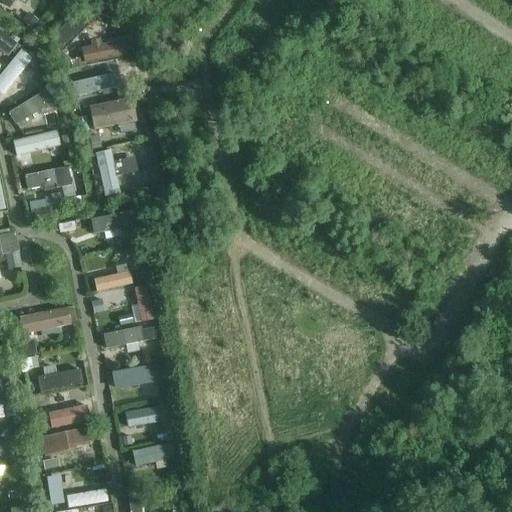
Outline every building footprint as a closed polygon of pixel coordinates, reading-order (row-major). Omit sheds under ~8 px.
[(19,0),(0,0),(0,2),(13,13),(21,2),(19,0)] [(86,5),(55,36),(65,46),(96,15),(86,5)] [(85,65),(129,56),(126,41),(101,46),(99,40),(91,42),(92,47),(82,49),(85,65)] [(0,91),(4,95),(29,64),(18,55),(0,77),(0,91)] [(110,100),(103,64),(80,69),(87,105),(110,100)] [(67,120),(55,87),(44,91),(45,95),(40,97),(43,106),(48,104),(56,124),(67,120)] [(132,99),(89,108),(94,131),(119,126),(121,135),(136,132),(135,130),(139,130),(138,123),(137,123),(132,99)] [(59,132),(18,142),(21,153),(61,143),(59,132)] [(98,156),(105,190),(118,188),(118,187),(126,185),(119,152),(98,156)] [(484,202),(400,152),(392,164),(477,215),(484,202)] [(68,168),(24,177),(27,191),(45,187),(46,192),(72,186),(68,168)] [(80,198),(65,201),(64,197),(46,200),(49,213),(82,206),(80,198)] [(133,213),(91,220),(93,235),(122,230),(125,247),(143,243),(142,233),(137,234),(133,213)] [(22,267),(15,234),(11,234),(10,229),(0,231),(0,241),(3,255),(6,255),(9,270),(22,267)] [(99,292),(139,283),(136,271),(128,273),(126,266),(117,268),(118,276),(109,278),(108,274),(101,276),(101,280),(96,281),(99,292)] [(154,321),(147,287),(135,290),(142,323),(154,321)] [(68,309),(20,319),(23,336),(41,332),(42,337),(54,334),(53,330),(72,326),(71,325),(76,323),(73,308),(68,309)] [(108,350),(109,352),(112,354),(139,349),(137,343),(145,342),(142,328),(104,336),(107,350),(108,350)] [(34,340),(19,343),(20,345),(17,346),(19,356),(22,355),(23,358),(37,355),(34,340)] [(0,379),(1,379),(9,377),(6,365),(0,366),(0,379)] [(41,392),(83,385),(80,371),(56,375),(55,367),(43,369),(45,377),(38,378),(41,392)] [(154,367),(112,375),(114,386),(135,382),(136,387),(145,385),(144,380),(156,378),(154,367)] [(158,383),(162,403),(172,401),(168,381),(158,383)] [(92,404),(55,405),(55,413),(92,413),(92,404)] [(173,407),(141,413),(143,424),(175,418),(173,407)] [(86,414),(52,421),(54,432),(89,425),(86,414)] [(91,428),(36,440),(39,453),(42,453),(42,457),(45,456),(45,458),(72,453),(76,448),(89,445),(88,443),(94,442),(91,428)] [(19,441),(0,444),(0,458),(22,454),(19,441)] [(167,446),(134,453),(136,465),(152,461),(153,467),(165,465),(164,459),(170,458),(167,446)] [(60,460),(41,464),(44,477),(62,473),(60,460)] [(52,510),(101,501),(99,490),(90,491),(88,482),(63,486),(64,491),(58,492),(56,476),(46,478),(52,510)] [(174,487),(179,511),(191,511),(186,485),(174,487)]
